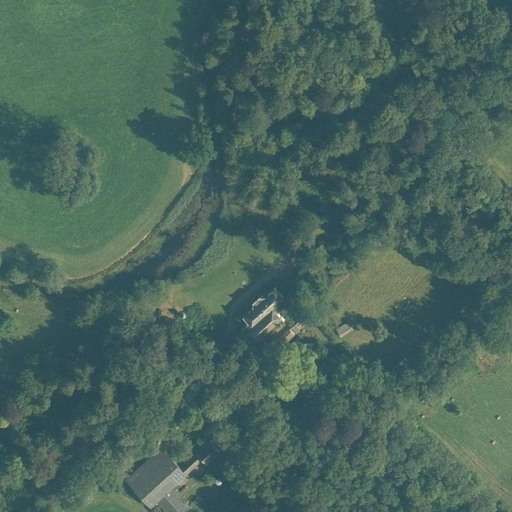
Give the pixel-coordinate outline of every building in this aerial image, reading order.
[(262,295),(260,295),(253,300),(253,302),(254,305),(253,305),(254,305),(244,315),(252,324),(245,330),(257,343),(284,318),(279,313),(282,310),(280,308),(288,301),(275,287),(265,296),(264,295),(264,296),(262,295)] [(348,321),(336,329),(340,334),(351,327),(348,321)] [(284,345),(295,334),(289,328),(278,339),(284,345)] [(299,390),(261,351),(246,365),(284,404),(299,390)] [(219,420),(224,417),(214,400),(209,403),(219,420)] [(195,511),(172,486),(204,457),(209,463),(221,452),(209,438),(197,450),(198,451),(182,466),(162,444),(125,478),(151,506),(157,501),(166,511),(195,511)] [(395,440),(379,458),(387,465),(403,448),(395,440)]
